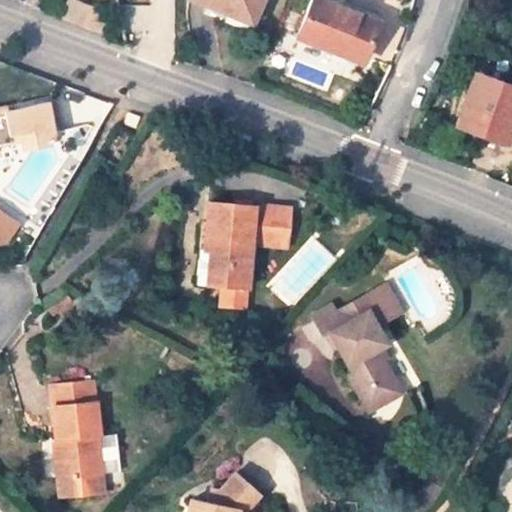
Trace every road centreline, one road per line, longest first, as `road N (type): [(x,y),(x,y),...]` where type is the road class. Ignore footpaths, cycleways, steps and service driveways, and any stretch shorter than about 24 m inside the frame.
road 1 (residential): [(373,159),(0,21)]
road 2 (residential): [(373,159),(438,0)]
road 3 (residential): [(511,217),(373,159)]
